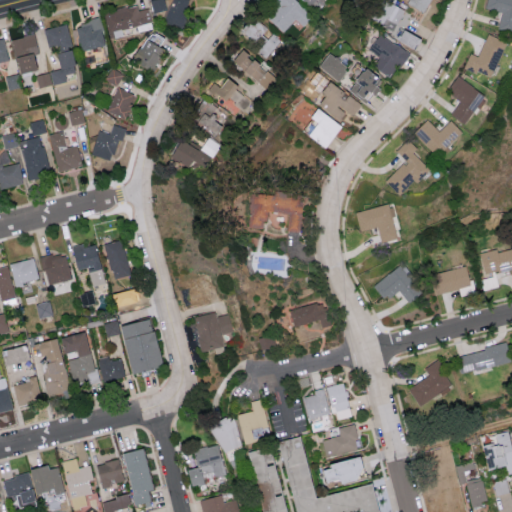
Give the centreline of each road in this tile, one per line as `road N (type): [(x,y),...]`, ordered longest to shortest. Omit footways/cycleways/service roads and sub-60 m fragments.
road 1 (residential): [(411,511),(359,318),(344,292),(331,218),(349,163),(425,84),(452,39),(463,0)]
road 2 (residential): [(159,408),(186,383),(140,187),(152,134),(225,24)]
road 3 (residential): [(260,375),(511,314)]
road 4 (residential): [(0,449),(159,408)]
road 5 (residential): [(0,225),(140,187)]
